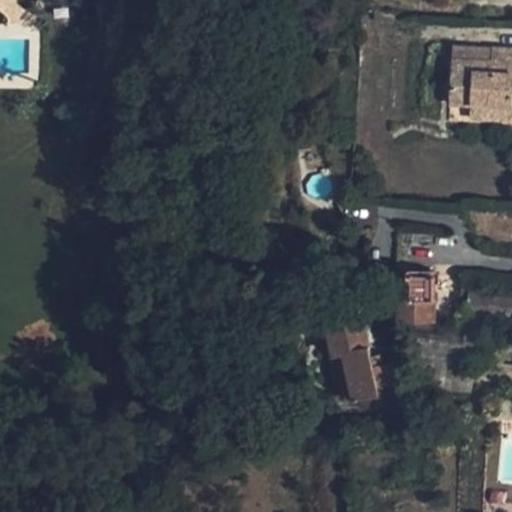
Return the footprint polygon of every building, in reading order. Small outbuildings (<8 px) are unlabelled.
[(474,60),(475,47),(454,45),(450,104),(471,105),(493,107),(492,113),(511,114),(511,50),(493,49),(492,62),(474,60)] [(492,62),(493,49),(475,47),(474,60),(492,62)] [(471,105),(470,118),(511,120),(511,114),(492,113),(493,107),(471,105)] [(412,274),(398,273),(398,322),(433,321),(434,299),(435,299),(436,277),(412,276),(412,274)] [(417,326),(417,356),(511,366),(511,290),(470,285),(466,324),(417,326)] [(364,321),(339,326),(344,352),(354,399),(403,390),(397,361),(382,363),(381,356),(372,358),(364,321)] [(339,326),(328,328),(334,355),(335,354),(344,352),(339,326)] [(344,352),(335,354),(345,401),(354,399),(344,352)]
